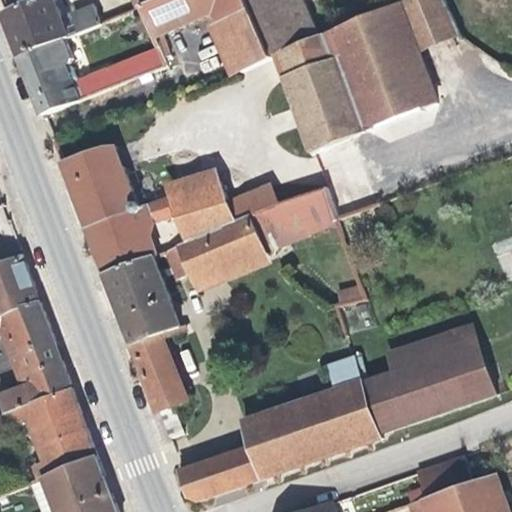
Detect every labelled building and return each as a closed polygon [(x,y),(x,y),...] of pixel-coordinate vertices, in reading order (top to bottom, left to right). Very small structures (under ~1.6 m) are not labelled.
[(56,0),(41,0),(6,14),(22,56),(66,38),(70,37),(64,19),(56,0)] [(161,0),(143,7),(159,44),(167,40),(165,35),(216,12),(242,71),(269,60),(274,57),(249,0),(161,0)] [(305,0),(249,0),(274,57),(322,38),(305,0)] [(460,35),(442,0),(419,0),(401,7),(419,53),(460,35)] [(80,33),(104,23),(97,5),(77,13),(75,21),(80,33)] [(274,57),(269,60),(271,66),(279,63),(313,154),(438,103),(419,53),(401,7),(322,38),(274,57)] [(167,40),(159,44),(161,48),(209,27),(231,76),(242,71),(216,12),(165,35),(167,40)] [(77,13),(64,19),(70,37),(80,33),(75,21),(77,13)] [(66,38),(22,56),(45,116),(82,101),(75,83),(78,76),(75,69),(72,66),(73,55),(66,38)] [(75,83),(82,101),(167,67),(161,48),(98,73),(75,83)] [(117,146),(104,146),(63,163),(71,182),(124,164),(117,146)] [(127,172),(124,164),(71,182),(100,257),(142,243),(139,228),(151,225),(152,222),(153,219),(149,203),(140,206),(127,172)] [(158,200),(221,181),(216,167),(169,182),(170,187),(146,194),(136,169),(127,172),(140,206),(149,203),(158,200)] [(307,195),(325,189),(318,170),(265,187),(229,203),(236,223),(252,216),(277,205),(293,200),(307,195)] [(236,223),(229,203),(221,181),(158,200),(163,219),(180,215),(188,237),(184,239),(185,244),(236,223)] [(314,212),(331,206),(325,189),(307,195),(314,212)] [(300,217),(314,212),(307,195),(293,200),(300,217)] [(153,219),(152,222),(156,221),(163,219),(158,200),(149,203),(153,219)] [(285,223),(300,217),(293,200),(277,205),(285,223)] [(293,242),(285,223),(277,205),(252,216),(268,252),(293,242)] [(252,216),(236,223),(185,244),(168,252),(179,279),(194,273),(197,282),(268,252),(252,216)] [(100,257),(106,273),(155,256),(160,254),(155,236),(156,221),(152,222),(151,225),(139,228),(142,243),(100,257)] [(504,276),(511,273),(511,231),(493,237),(504,276)] [(273,264),(268,252),(197,282),(201,293),(273,264)] [(0,315),(41,302),(24,256),(1,264),(0,264),(0,315)] [(106,273),(123,317),(171,299),(163,278),(171,274),(169,267),(160,270),(155,256),(106,273)] [(362,283),(337,288),(341,305),(366,299),(362,283)] [(123,317),(132,341),(180,323),(171,299),(123,317)] [(57,345),(41,302),(0,315),(0,336),(4,335),(15,339),(22,357),(57,345)] [(183,328),(182,325),(180,323),(132,341),(133,344),(160,412),(175,407),(190,400),(189,397),(164,335),(181,328),(183,328)] [(365,382),(382,434),(498,394),(480,342),(473,323),(390,353),(396,372),(365,382)] [(164,335),(189,397),(194,395),(172,338),(183,334),(181,328),(164,335)] [(63,363),(57,345),(22,357),(15,339),(4,335),(19,376),(63,363)] [(266,479),(384,439),(382,434),(365,382),(356,356),(329,366),(337,390),(246,421),(254,446),(266,479)] [(73,391),(63,363),(19,376),(23,389),(13,393),(0,398),(7,416),(10,414),(73,391)] [(0,397),(0,398),(13,393),(11,387),(0,391),(0,397)] [(82,413),(73,391),(10,414),(14,425),(27,420),(32,432),(40,429),(82,413)] [(185,434),(182,425),(175,407),(160,412),(169,433),(171,439),(185,434)] [(87,429),(82,413),(40,429),(46,445),(87,429)] [(40,429),(32,432),(45,465),(52,462),(46,445),(40,429)] [(99,459),(87,429),(46,445),(52,462),(45,465),(36,468),(40,482),(48,479),(67,471),(99,459)] [(220,496),(266,479),(254,446),(209,462),(220,496)] [(104,474),(99,459),(67,471),(72,486),(104,474)] [(202,502),(220,496),(209,462),(183,471),(193,500),(202,502)] [(426,500),(442,494),(434,469),(418,475),(419,478),(426,500)] [(72,486),(67,471),(48,479),(59,511),(61,511),(111,493),(104,474),(72,486)] [(510,511),(498,474),(442,494),(426,500),(413,504),(391,511),(390,511),(411,511),(413,511),(510,511)] [(405,483),(413,504),(426,500),(419,478),(405,483)] [(59,511),(48,479),(40,482),(34,484),(43,511),(59,511)] [(118,511),(111,493),(61,511),(118,511)] [(338,501),(340,511),(354,511),(351,497),(338,501)]
